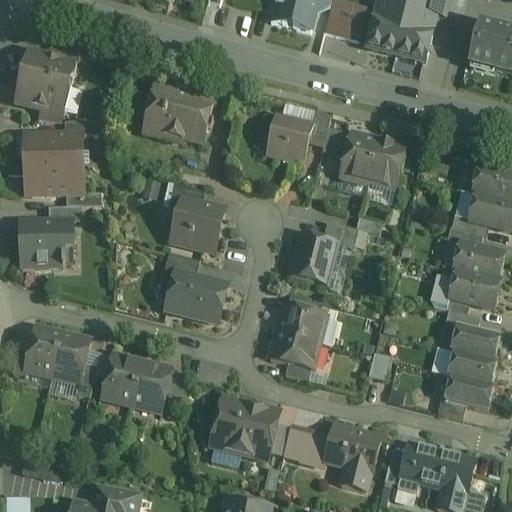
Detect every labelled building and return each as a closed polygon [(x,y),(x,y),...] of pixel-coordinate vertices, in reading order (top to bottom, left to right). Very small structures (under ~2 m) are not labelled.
[(277,0),(271,25),(311,35),(319,2),(319,0),(277,0)] [(336,0),(327,34),(361,43),(371,9),(336,0)] [(391,0),(390,5),(379,2),(367,51),(426,65),(437,21),(425,18),(427,8),(426,7),(396,0),(391,0)] [(425,18),(437,21),(447,24),(453,0),(427,0),(426,7),(427,8),(425,18)] [(511,37),(481,30),(482,28),(480,27),(470,68),(511,78),(511,37)] [(77,69),(31,58),(25,82),(71,94),(77,69)] [(71,94),(25,82),(18,106),(56,116),(66,116),(66,115),(71,94)] [(214,104),(156,89),(152,106),(148,104),(145,116),(149,117),(148,121),(162,125),(161,127),(166,135),(164,142),(183,147),(184,143),(203,148),(214,104)] [(83,97),(71,94),(66,115),(78,118),(83,97)] [(240,99),(228,96),(221,122),(234,125),(240,99)] [(332,121),(315,116),(311,130),(313,131),(308,148),(324,152),(329,132),(332,121)] [(311,130),(278,122),(271,147),(281,149),(278,162),(292,165),(293,161),(304,164),(308,148),(313,131),(311,130)] [(100,126),(65,128),(66,139),(82,139),(83,140),(101,140),(100,126)] [(346,137),(329,132),(324,152),(323,156),(340,160),(346,137)] [(379,145),(352,138),(341,180),(368,187),(379,145)] [(66,139),(31,140),(31,156),(26,161),(26,170),(26,171),(83,169),(83,140),(82,139),(66,139)] [(406,152),(379,145),(368,187),(396,194),(406,152)] [(503,163),(470,155),(467,168),(480,171),(480,170),(500,175),(503,163)] [(83,169),(26,171),(26,172),(27,180),(32,185),(32,201),(67,200),(84,199),(84,198),(83,169)] [(511,177),(500,175),(480,170),(480,171),(473,198),(476,199),(476,198),(511,206),(511,177)] [(206,196),(169,187),(164,211),(181,215),(184,204),(203,208),(206,196)] [(102,198),(84,198),(84,199),(67,200),(67,211),(82,211),(102,211),(102,198)] [(511,206),(476,198),(476,199),(470,224),(469,225),(490,230),(511,235),(511,206)] [(203,208),(184,204),(181,215),(176,238),(193,242),(190,250),(214,256),(224,214),(203,208)] [(67,211),(49,212),(50,226),(73,225),(73,226),(82,226),(82,211),(67,211)] [(490,230),(469,225),(470,224),(455,221),(452,232),(452,233),(484,241),(487,242),(490,230)] [(383,228),(360,222),(357,234),(359,234),(380,240),(383,228)] [(50,226),(22,227),(23,273),(66,271),(66,261),(65,261),(65,253),(74,253),(73,226),(73,225),(50,226)] [(357,234),(328,227),(324,244),(337,248),(337,249),(354,253),(359,234),(357,234)] [(484,241),(452,233),(452,232),(451,232),(448,245),(449,246),(460,248),(461,247),(481,252),(484,241)] [(324,244),(302,239),(292,280),(327,289),(337,249),(337,248),(324,244)] [(460,248),(449,246),(443,272),(436,270),(436,271),(454,276),(454,275),(460,248)] [(481,252),(461,247),(460,248),(454,275),(454,276),(456,276),(457,275),(498,286),(499,285),(505,259),(481,252)] [(78,273),(80,257),(69,256),(68,272),(78,273)] [(201,265),(169,257),(165,275),(174,277),(175,276),(181,277),(197,281),(201,265)] [(498,286),(457,275),(455,281),(450,303),(470,308),(494,314),(501,286),(499,285),(498,286)] [(197,281),(181,277),(175,276),(174,277),(165,314),(218,327),(228,288),(197,281)] [(442,278),(439,280),(432,307),(434,311),(447,315),(450,303),(455,281),(442,278)] [(314,306),(291,300),(288,310),(312,316),(314,306)] [(470,308),(450,303),(447,315),(449,315),(467,319),(468,319),(470,308)] [(288,310),(284,309),(278,337),(320,347),(326,320),(312,316),(288,310)] [(467,319),(449,315),(446,327),(458,330),(458,329),(477,334),(481,322),(468,319),(467,319)] [(477,334),(458,329),(458,330),(452,355),(455,356),(455,355),(495,365),(495,364),(501,340),(477,334)] [(64,338),(37,331),(30,357),(26,374),(27,374),(53,381),(64,338)] [(320,347),(278,337),(271,364),(288,368),(312,374),(313,374),(320,347)] [(91,345),(64,338),(53,381),(80,387),(81,387),(85,368),(91,345)] [(19,354),(13,378),(26,381),(27,374),(26,374),(30,357),(19,354)] [(495,365),(455,355),(455,356),(449,380),(452,381),(452,380),(491,390),(492,389),(498,365),(495,364),(495,365)] [(113,361),(101,358),(97,372),(95,381),(107,384),(113,361)] [(393,362),(375,358),(369,381),(387,385),(393,362)] [(143,366),(114,359),(113,361),(107,384),(103,403),(104,404),(105,401),(133,408),(143,366)] [(173,373),(143,366),(133,408),(161,415),(160,417),(162,418),(166,399),(172,375),(173,373)] [(85,368),(81,387),(80,387),(78,394),(91,397),(95,381),(97,372),(85,368)] [(312,374),(288,368),(286,379),(309,385),(312,374)] [(185,378),(172,375),(166,399),(186,403),(185,378)] [(491,390),(452,380),(452,381),(446,404),(445,405),(467,410),(488,416),(494,390),(492,389),(491,390)] [(279,417),(225,403),(213,450),(267,464),(279,417)] [(467,410),(445,405),(446,404),(442,403),(439,416),(464,422),(467,410)] [(316,436),(292,430),(285,460),(308,466),(316,436)] [(382,442),(334,430),(332,440),(326,466),(327,466),(346,471),(342,490),(366,496),(371,477),(373,478),(382,442)] [(332,440),(316,436),(308,466),(326,470),(327,466),(326,466),(332,440)] [(417,498),(419,488),(447,495),(442,511),(441,511),(438,511),(437,511),(483,511),(486,501),(469,496),(476,466),(409,450),(408,457),(399,490),(399,493),(417,498)] [(408,457),(393,453),(385,486),(399,490),(408,457)] [(51,472),(25,467),(22,479),(49,484),(51,472)] [(106,511),(94,511),(77,508),(76,511),(138,511),(141,500),(110,494),(106,511)] [(29,511),(30,502),(8,502),(7,511),(29,511)]
